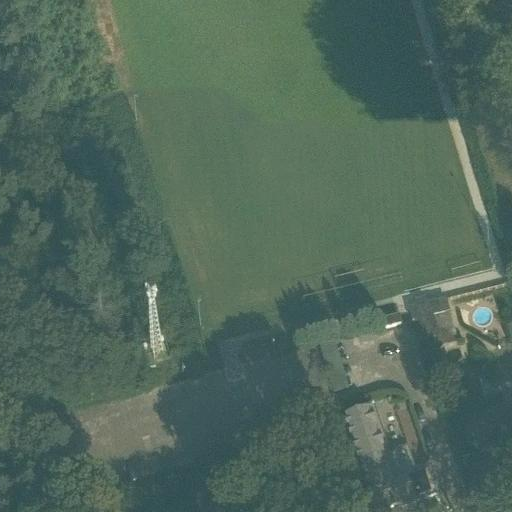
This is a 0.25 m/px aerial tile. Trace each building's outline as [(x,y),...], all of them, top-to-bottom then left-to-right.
[(511,228),(502,231),(509,255),(511,253),(511,228)] [(433,318),(450,314),(447,301),(427,306),(426,302),(417,304),(418,309),(409,311),(412,324),(417,323),(422,344),(439,340),(434,319),(433,318)] [(439,340),(456,336),(450,315),(434,319),(439,340)] [(400,318),(383,322),(386,331),(403,327),(400,318)] [(402,511),(439,500),(430,473),(422,476),(420,471),(416,473),(409,451),(391,457),(374,408),(369,410),(370,413),(345,421),(375,511),(402,511)] [(511,448),(511,415),(496,420),(495,417),(471,425),(481,455),(502,448),(503,452),(511,448)] [(333,443),(328,426),(301,434),(258,448),(263,465),(333,443)] [(341,467),(337,453),(327,456),(332,470),(341,467)]
